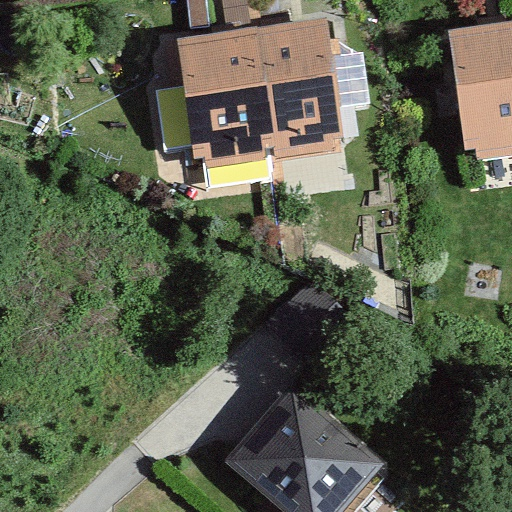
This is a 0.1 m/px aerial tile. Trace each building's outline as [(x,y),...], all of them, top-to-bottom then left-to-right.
[(329,24),(254,34),(269,152),(344,142),(329,24)] [(511,28),(448,36),(463,154),(511,147),(511,28)] [(254,34),(180,43),(194,161),(269,152),(254,34)] [(317,285),(271,328),(315,376),(362,333),(317,285)] [(293,388),(228,458),(285,511),(348,511),(385,473),(293,388)]
